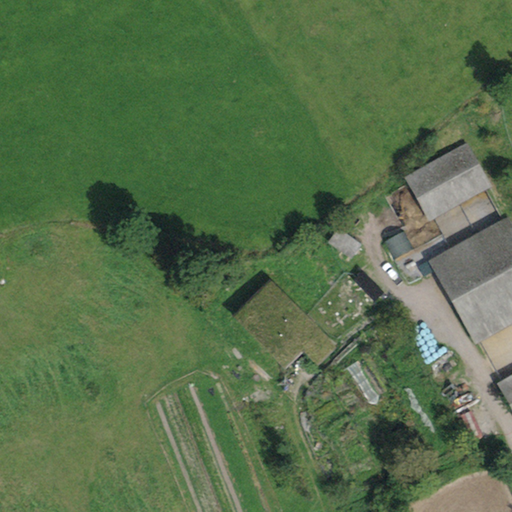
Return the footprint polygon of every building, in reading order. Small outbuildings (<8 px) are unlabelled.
[(412,180),(432,215),(484,186),(465,151),(412,180)] [(476,334),(511,313),(511,235),(509,230),(439,269),(476,334)] [(240,316),(289,364),(302,351),(319,334),(270,286),(240,316)] [(284,369),(289,364),(240,316),(236,320),(284,369)] [(302,351),(316,365),(333,348),(319,334),(302,351)]
